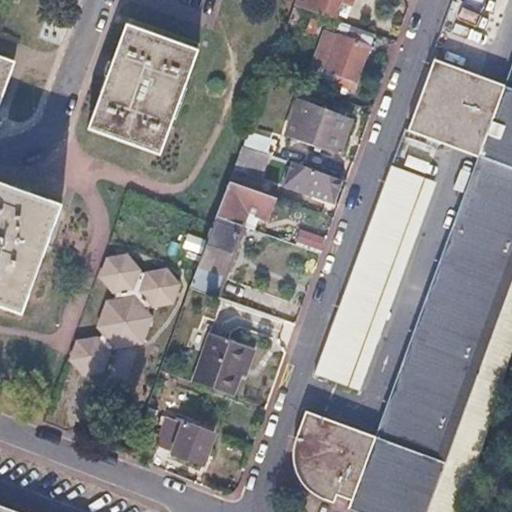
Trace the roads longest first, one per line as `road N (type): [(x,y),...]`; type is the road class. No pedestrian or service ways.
road 1 (residential): [(435,0),(251,511)]
road 2 (residential): [(0,428),(214,511)]
road 3 (residential): [(0,154),(51,136),(99,0)]
